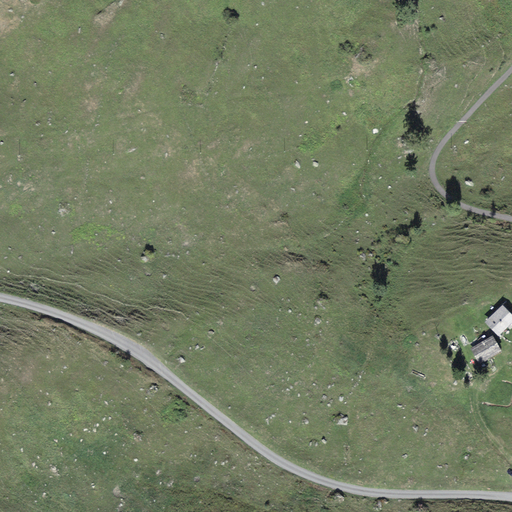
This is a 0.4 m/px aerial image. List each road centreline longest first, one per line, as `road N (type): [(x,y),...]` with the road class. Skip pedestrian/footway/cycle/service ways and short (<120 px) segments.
road 1 (unclassified): [(511,495),(384,493),(297,469),(125,344),(0,297)]
road 2 (track): [(511,69),(434,156),(432,183),(448,203),(511,219)]
